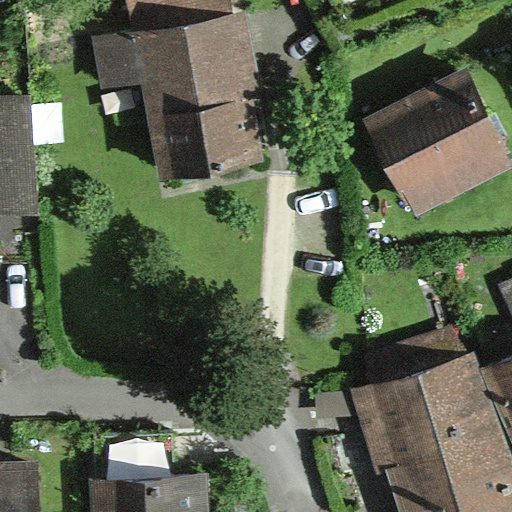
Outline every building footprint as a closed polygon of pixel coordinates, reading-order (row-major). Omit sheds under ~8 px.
[(228,0),(146,0),(128,6),(132,32),(93,37),(99,82),(140,76),(160,170),(260,153),(228,0)] [(505,164),(454,73),(366,122),(417,213),(505,164)] [(0,214),(39,213),(28,96),(0,97),(0,214)] [(511,277),(502,283),(511,302),(511,277)] [(511,511),(511,452),(481,368),(474,347),(414,369),(466,511),(511,511)] [(511,353),(481,368),(511,436),(511,353)] [(466,511),(414,369),(356,390),(400,511),(466,511)] [(174,431),(91,437),(96,511),(211,511),(208,467),(177,470),(174,431)] [(34,511),(32,459),(0,461),(0,511),(34,511)]
